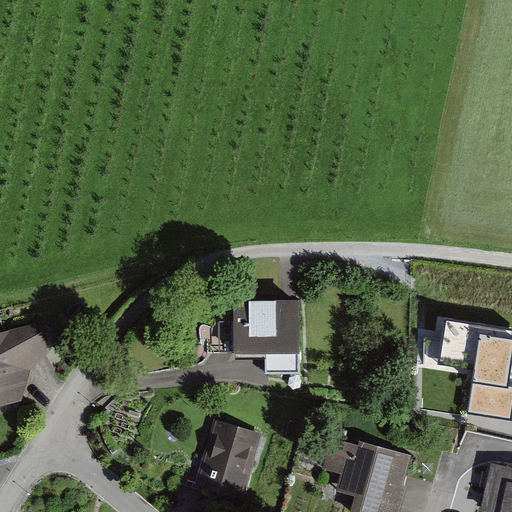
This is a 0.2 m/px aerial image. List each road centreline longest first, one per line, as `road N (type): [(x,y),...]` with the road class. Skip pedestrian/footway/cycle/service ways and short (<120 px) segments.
road 1 (track): [(204,263),(262,250),(511,261)]
road 2 (residential): [(46,437),(111,340),(154,296),(204,263)]
road 3 (residential): [(141,511),(46,437)]
